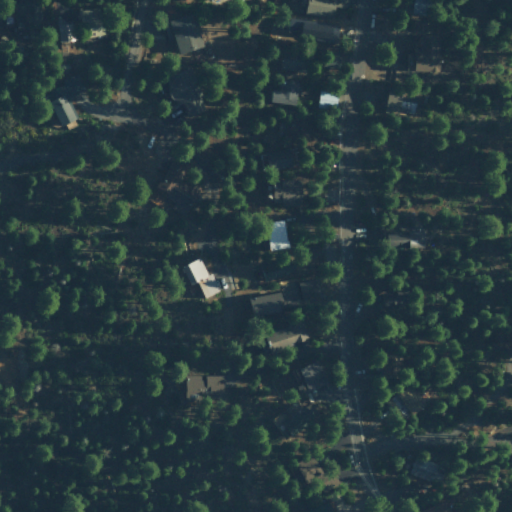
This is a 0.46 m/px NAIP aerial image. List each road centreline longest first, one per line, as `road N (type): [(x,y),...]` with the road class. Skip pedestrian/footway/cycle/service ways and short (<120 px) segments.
road 1 (residential): [(377,511),(354,449),(341,376),(346,168),(365,0)]
road 2 (residential): [(354,449),(511,430)]
